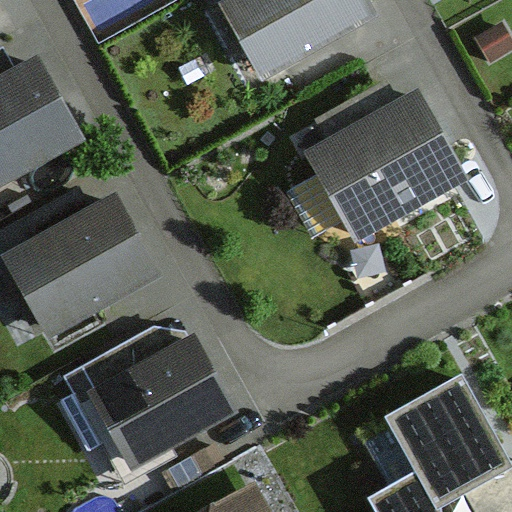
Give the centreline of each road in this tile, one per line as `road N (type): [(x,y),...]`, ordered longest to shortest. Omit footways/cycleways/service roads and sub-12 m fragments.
road 1 (residential): [(47,0),(231,330),(267,374),(305,379),(332,370),(511,270)]
road 2 (residential): [(511,184),(408,0)]
